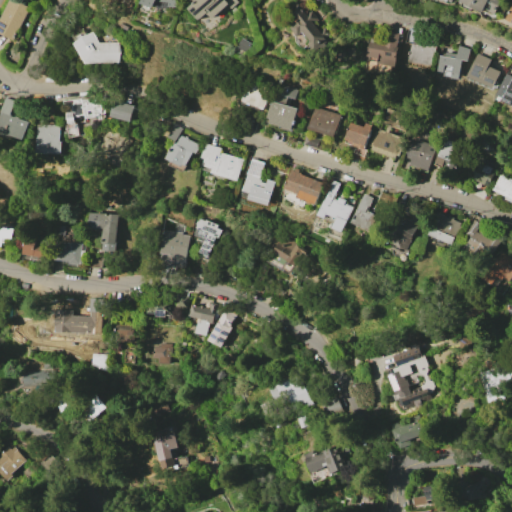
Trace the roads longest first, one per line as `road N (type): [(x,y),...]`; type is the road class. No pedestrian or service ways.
road 1 (residential): [(0,73),(30,88),(125,89),(229,133),(467,199),(511,221)]
road 2 (residential): [(0,265),(68,286),(226,292),(289,323),(317,345),(349,409),(397,475)]
road 3 (residential): [(511,49),(470,30),(355,15),(337,0)]
road 4 (residential): [(396,511),(397,475),(423,460),(479,460),(511,489)]
road 5 (residential): [(0,426),(44,447),(75,480),(87,511)]
